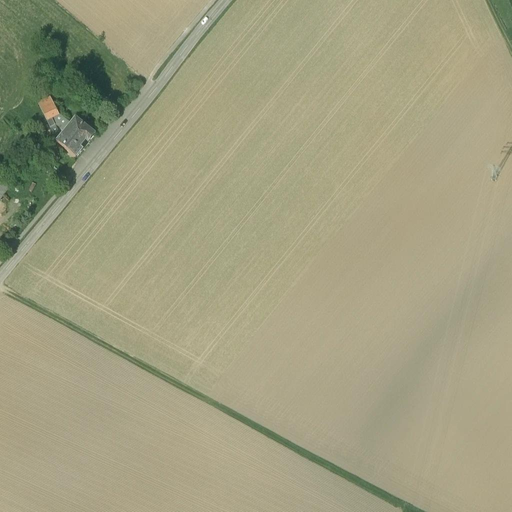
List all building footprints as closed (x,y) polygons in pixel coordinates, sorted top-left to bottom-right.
[(50,97),(38,103),(42,112),(54,106),(50,97)] [(54,106),(42,112),(47,122),(52,120),(59,116),(54,106)] [(52,120),(47,122),(50,128),(55,126),(52,120)] [(76,120),(57,143),(76,159),(82,150),(80,149),(86,141),(88,143),(95,135),(76,120)] [(0,199),(9,188),(0,181),(0,199)]
